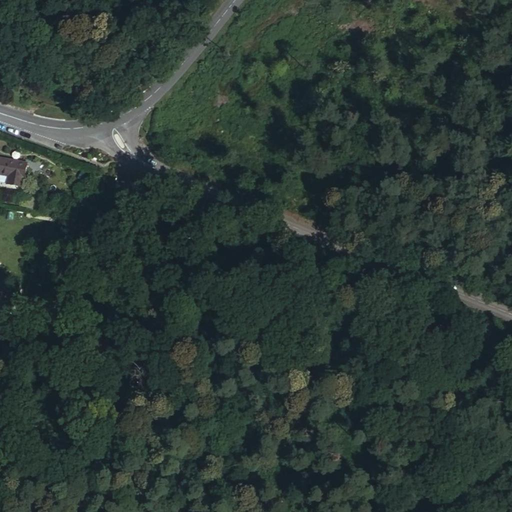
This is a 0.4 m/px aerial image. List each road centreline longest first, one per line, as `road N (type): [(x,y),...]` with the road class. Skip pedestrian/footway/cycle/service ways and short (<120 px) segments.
road 1 (tertiary): [(511,322),(164,171),(140,159),(110,123)]
road 2 (secondary): [(110,123),(155,89),(230,0)]
